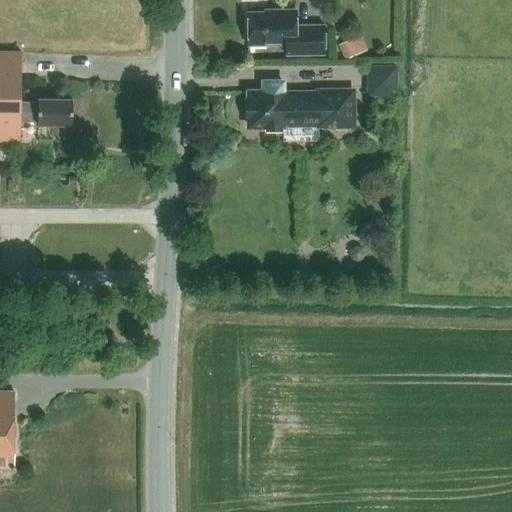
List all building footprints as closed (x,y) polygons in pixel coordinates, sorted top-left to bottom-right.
[(275,12),(248,12),(248,46),(286,45),(286,55),(325,54),(325,25),(297,25),(296,10),(275,10),(275,12)] [(339,44),(345,59),(367,50),(361,35),(339,44)] [(72,125),(72,99),(38,98),(38,102),(21,102),(21,52),(0,51),(0,139),(20,140),(20,122),(38,122),(38,125),(72,125)] [(398,62),(369,61),(369,91),(398,92),(398,62)] [(353,91),(318,91),(318,93),(283,93),(283,82),(264,82),(264,92),(249,92),(249,100),(246,101),(246,118),(249,118),(249,127),(265,126),(265,132),(284,132),(284,124),(319,124),(319,126),(327,126),(327,128),(337,128),(337,126),(354,126),(353,91)] [(68,177),(67,185),(77,186),(77,177),(68,177)] [(362,248),(357,246),(352,248),(350,254),(352,259),(358,261),(363,259),(365,253),(362,248)] [(0,468),(14,468),(15,392),(0,392),(0,468)]
